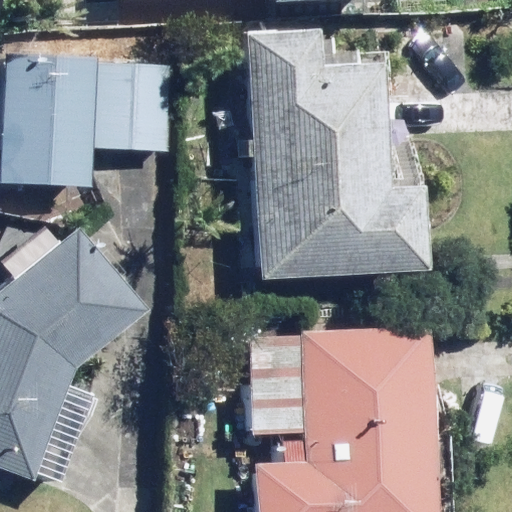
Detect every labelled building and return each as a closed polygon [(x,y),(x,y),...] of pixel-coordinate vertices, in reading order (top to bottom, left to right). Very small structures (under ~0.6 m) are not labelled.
[(322,26),(248,28),(256,279),(424,274),(421,182),(390,183),(387,64),(323,66),(322,26)] [(92,54),(0,51),(0,186),(89,189),(92,54)] [(168,65),(101,63),(98,147),(165,149),(168,65)] [(148,305),(76,223),(0,288),(0,465),(58,487),(94,393),(62,380),(148,305)] [(434,511),(429,324),(243,329),(246,430),(300,429),(301,464),(255,465),(256,511),(434,511)]
